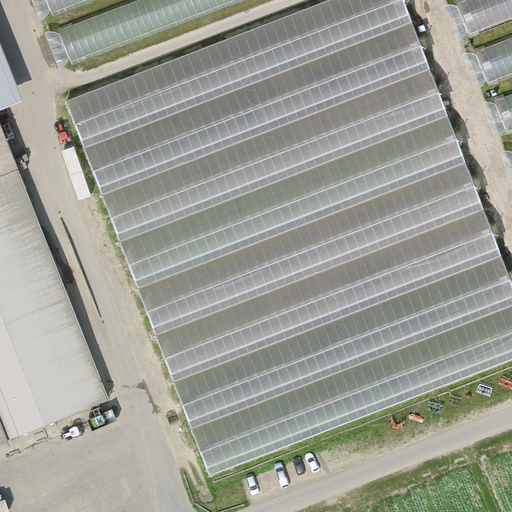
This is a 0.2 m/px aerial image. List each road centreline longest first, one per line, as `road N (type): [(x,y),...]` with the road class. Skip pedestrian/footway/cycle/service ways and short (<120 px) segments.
road 1 (track): [(182,511),(0,28)]
road 2 (track): [(296,0),(28,102)]
road 3 (unclassified): [(511,415),(260,511)]
road 4 (track): [(511,201),(434,0)]
